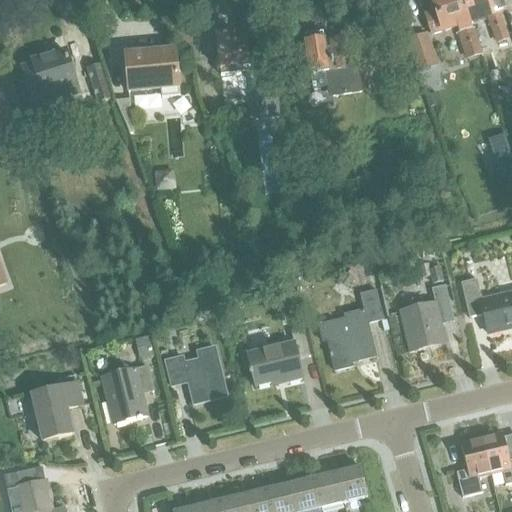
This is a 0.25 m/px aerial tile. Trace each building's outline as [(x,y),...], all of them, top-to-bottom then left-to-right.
[(469,23),(461,0),(431,0),(432,0),(429,1),(433,13),(425,16),(431,35),(457,27),(467,59),(480,54),(469,23)] [(461,0),(469,23),(488,17),(496,43),(506,39),(498,13),(505,11),(501,0),(493,0),(489,1),(488,0),(461,0)] [(439,64),(427,32),(408,39),(419,71),(439,64)] [(221,77),(264,72),(261,54),(247,56),(245,33),(216,36),(219,59),(215,59),(217,69),(220,68),(221,77)] [(360,94),(356,67),(345,69),(340,41),(324,43),(322,33),(304,36),(310,76),(313,91),(328,88),(329,99),(360,94)] [(161,91),(162,99),(180,98),(176,51),(125,56),(129,94),(161,91)] [(34,67),(23,71),(30,94),(40,91),(42,96),(53,93),(54,99),(61,103),(74,100),(76,91),(65,54),(33,64),(34,67)] [(111,99),(107,87),(100,65),(86,70),(97,104),(111,99)] [(265,83),(251,85),(253,105),(255,121),(279,118),(277,102),(267,103),(265,83)] [(433,102),(444,98),(441,89),(430,93),(433,102)] [(136,102),(137,114),(159,112),(159,100),(136,102)] [(0,136),(10,134),(0,104),(0,103),(0,136)] [(129,103),(115,104),(129,138),(133,137),(129,103)] [(177,196),(176,175),(156,176),(157,196),(177,196)] [(236,272),(240,285),(256,280),(252,267),(236,272)] [(427,268),(419,270),(422,281),(430,280),(427,268)] [(440,271),(429,274),(432,288),(444,285),(440,271)] [(342,274),(336,283),(346,290),(352,282),(342,274)] [(476,281),(461,285),(469,319),(483,315),(488,335),(506,331),(505,328),(511,326),(511,294),(481,302),(476,281)] [(399,314),(409,355),(445,346),(441,326),(454,323),(445,287),(431,290),(435,305),(399,314)] [(344,321),(318,327),(322,344),(327,342),(334,372),(352,368),(351,365),(351,361),(357,359),(358,363),(376,359),(368,326),(384,322),(376,291),(359,295),(363,312),(343,317),(344,321)] [(293,345),(246,357),(254,388),(284,381),(285,385),(302,380),(297,362),(309,359),(303,331),(290,334),(293,345)] [(149,341),(135,344),(140,364),(153,361),(149,341)] [(187,385),(192,407),(227,399),(215,350),(197,354),(199,362),(184,365),(183,359),(165,364),(171,389),(187,385)] [(102,379),(114,426),(147,418),(141,396),(154,393),(148,368),(102,379)] [(31,397),(42,444),(73,436),(67,412),(83,408),(75,376),(59,380),(62,389),(31,397)] [(481,440),(490,477),(501,474),(505,487),(511,485),(511,460),(508,462),(502,435),(481,440)] [(490,477),(481,440),(460,445),(466,472),(456,475),(462,500),(482,495),(478,480),(490,477)] [(336,474),(343,504),(367,498),(360,468),(336,474)] [(52,511),(42,469),(4,478),(7,493),(11,511),(52,511)] [(343,504),(336,474),(312,480),(320,510),(343,504)] [(310,511),(320,510),(312,480),(289,485),(295,511),(310,511)] [(295,511),(289,485),(266,491),(271,511),(295,511)] [(271,511),(266,491),(243,497),(246,511),(271,511)] [(246,511),(243,497),(220,502),(221,511),(246,511)] [(221,511),(220,502),(196,508),(196,511),(221,511)]
